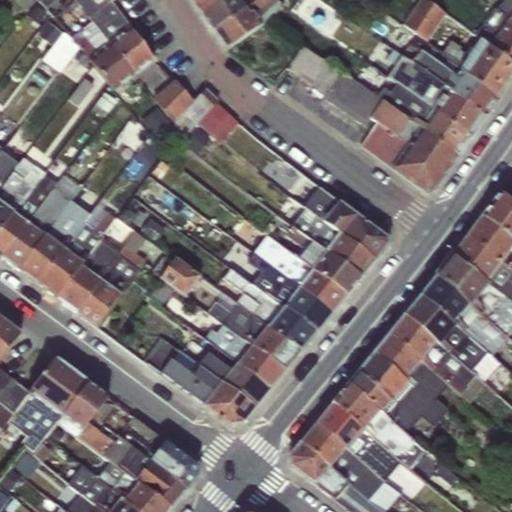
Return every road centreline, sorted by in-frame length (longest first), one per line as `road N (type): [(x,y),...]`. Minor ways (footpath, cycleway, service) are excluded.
road 1 (residential): [(173,0),(281,125),(436,237)]
road 2 (tertiary): [(240,473),(436,237)]
road 3 (residential): [(240,473),(0,293)]
road 4 (tertiary): [(436,237),(511,131)]
